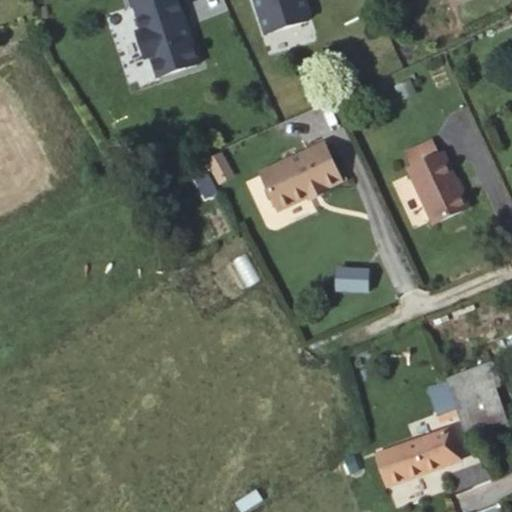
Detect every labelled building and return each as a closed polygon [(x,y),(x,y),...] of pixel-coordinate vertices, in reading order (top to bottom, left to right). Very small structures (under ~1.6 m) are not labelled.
[(410,106),(404,95),(391,101),(397,113),(410,106)] [(325,143),(261,171),(277,206),(307,192),(310,198),(326,190),(323,185),(341,177),(325,143)] [(220,154),(207,162),(217,179),(230,172),(220,154)] [(400,170),(407,183),(433,170),(426,156),(400,170)] [(466,222),(438,167),(433,170),(407,183),(403,185),(432,240),(466,222)] [(372,295),(373,271),(340,269),(339,294),(372,295)] [(507,421),(488,364),(448,378),(467,437),(507,421)] [(374,457),(385,485),(457,457),(446,428),(374,457)]
